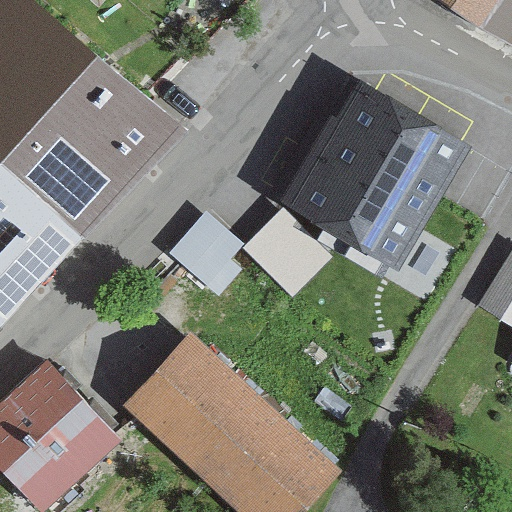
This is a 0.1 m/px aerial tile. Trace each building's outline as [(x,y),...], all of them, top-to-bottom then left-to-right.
[(0,0),(0,155),(95,243),(192,138),(40,0),(0,0)] [(511,0),(445,0),(511,43),(511,0)] [(298,205),(398,263),(464,150),(364,92),(298,205)] [(0,155),(0,345),(95,243),(0,155)] [(216,203),(180,244),(224,283),(260,241),(216,203)] [(511,254),(489,303),(511,314),(511,254)] [(131,408),(249,511),(318,511),(356,470),(199,331),(131,408)] [(0,412),(0,468),(40,511),(57,511),(129,444),(53,363),(0,412)]
